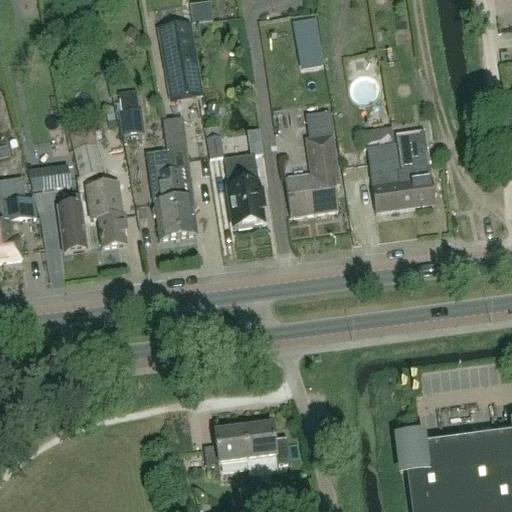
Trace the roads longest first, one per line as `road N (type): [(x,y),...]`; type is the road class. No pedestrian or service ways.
road 1 (track): [(241,0),(287,291)]
road 2 (tertiary): [(0,372),(275,337)]
road 3 (tertiary): [(260,295),(0,328)]
road 4 (tertiary): [(511,261),(260,295)]
road 5 (tertiary): [(275,337),(511,307)]
road 6 (unclassified): [(275,337),(332,511)]
